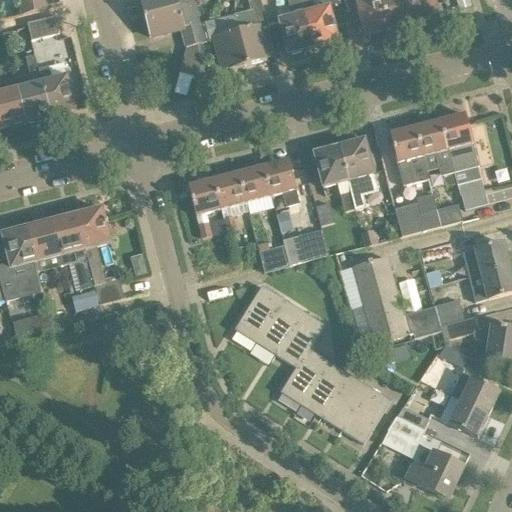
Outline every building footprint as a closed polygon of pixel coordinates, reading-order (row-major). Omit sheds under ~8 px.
[(48,13),(44,0),(18,0),(24,20),(48,13)] [(193,8),(191,0),(142,0),(139,1),(145,21),(193,8)] [(246,0),(250,14),(234,17),(248,68),(266,64),(257,29),(267,28),(259,0),(246,0)] [(287,58),(313,51),(299,0),(285,0),(289,10),(276,13),(287,58)] [(310,0),(299,0),(313,51),(338,45),(334,28),(346,25),(340,1),(339,0),(310,0)] [(339,0),(340,1),(343,0),(352,0),(363,38),(389,31),(380,0),(339,0)] [(414,25),(407,0),(380,0),(389,31),(414,25)] [(434,0),(407,0),(414,25),(439,18),(434,0)] [(467,0),(466,0),(456,3),(459,13),(470,10),(467,0)] [(202,27),(198,28),(193,8),(145,21),(150,40),(181,32),(186,50),(207,44),(202,27)] [(230,73),(248,68),(234,17),(203,25),(208,44),(220,41),(230,73)] [(53,20),(27,26),(31,44),(58,37),(53,20)] [(202,55),(186,50),(179,75),(194,80),(202,55)] [(29,78),(14,82),(26,126),(50,120),(38,72),(34,57),(25,60),(29,78)] [(38,72),(50,120),(76,113),(66,78),(52,81),(48,69),(38,72)] [(207,92),(204,79),(192,83),(196,95),(207,92)] [(0,129),(1,132),(26,126),(14,82),(0,85),(0,129)] [(440,123),(453,176),(478,170),(473,148),(465,117),(440,123)] [(440,180),(453,176),(440,123),(414,130),(426,175),(438,172),(440,180)] [(428,183),(426,175),(414,130),(389,137),(402,189),(428,183)] [(364,143),(338,150),(355,213),(365,210),(359,190),(375,185),(374,179),(364,143)] [(344,216),(355,213),(338,150),(313,156),(323,192),(337,188),(344,216)] [(296,193),(288,163),(263,169),(270,199),(282,196),(285,209),(300,206),(296,193)] [(245,207),(270,199),(263,169),(237,176),(245,207)] [(212,183),(220,214),(245,207),(237,176),(212,183)] [(480,181),(456,187),(459,199),(461,198),(464,214),(487,208),(480,181)] [(206,218),(220,214),(212,183),(187,189),(201,242),(212,239),(226,235),(223,222),(209,226),(206,218)] [(440,230),(435,213),(420,217),(417,206),(394,212),(401,240),(425,234),(440,230)] [(334,226),(329,207),(315,210),(320,229),(334,226)] [(458,208),(435,213),(440,230),(462,225),(458,208)] [(102,211),(76,218),(95,289),(100,309),(124,302),(119,283),(106,286),(96,250),(111,246),(102,211)] [(63,267),(73,264),(79,292),(95,289),(76,218),(52,224),(63,267)] [(233,219),(223,222),(226,235),(236,233),(233,219)] [(128,220),(124,224),(125,230),(130,232),(135,228),(134,222),(128,220)] [(52,224),(27,230),(38,274),(39,274),(39,275),(63,269),(63,267),(52,224)] [(37,275),(38,274),(27,230),(1,237),(5,253),(0,254),(0,282),(5,302),(6,304),(20,299),(13,271),(23,269),(29,294),(40,291),(37,275)] [(376,234),(365,237),(361,238),(364,250),(379,246),(376,234)] [(326,258),(319,235),(297,242),(303,264),(326,258)] [(303,264),(297,242),(283,245),(289,268),(303,264)] [(419,253),(423,267),(456,258),(453,244),(419,253)] [(462,257),(468,282),(509,271),(503,246),(462,257)] [(142,255),(130,258),(135,278),(147,275),(142,255)] [(264,264),(268,276),(289,270),(285,258),(264,264)] [(402,319),(386,261),(351,271),(373,348),(412,337),(413,343),(440,335),(438,330),(433,311),(402,319)] [(511,296),(511,283),(509,271),(468,282),(474,306),(511,296)] [(233,333),(254,346),(281,302),(261,289),(233,333)] [(254,346),(274,358),(302,315),(281,302),(254,346)] [(433,310),(433,311),(438,330),(463,324),(458,304),(433,310)] [(274,358),(295,371),(322,328),(302,315),(274,358)] [(63,330),(59,316),(49,319),(53,332),(53,333),(63,330)] [(16,336),(50,334),(49,318),(15,321),(16,336)] [(511,365),(511,332),(489,329),(488,330),(478,333),(475,321),(463,324),(438,330),(440,335),(441,335),(443,345),(472,337),(474,343),(486,346),(489,346),(486,362),(511,365)] [(322,328),(295,371),(280,395),(300,409),(328,365),(309,353),(324,329),(322,328)] [(437,360),(462,372),(467,360),(445,349),(437,360)] [(395,364),(391,352),(378,355),(382,368),(395,364)] [(349,378),(328,365),(300,409),(321,422),(349,378)] [(450,399),(458,404),(488,418),(500,394),(469,380),(461,376),(450,399)] [(370,391),(349,378),(321,422),(342,435),(370,391)] [(390,404),(370,391),(342,435),(363,448),(390,404)] [(488,418),(458,404),(447,427),(477,442),(488,418)] [(430,425),(402,411),(396,421),(425,435),(430,425)] [(463,471),(431,454),(419,448),(425,435),(396,421),(387,434),(390,435),(388,438),(419,453),(405,483),(448,504),(463,471)]
